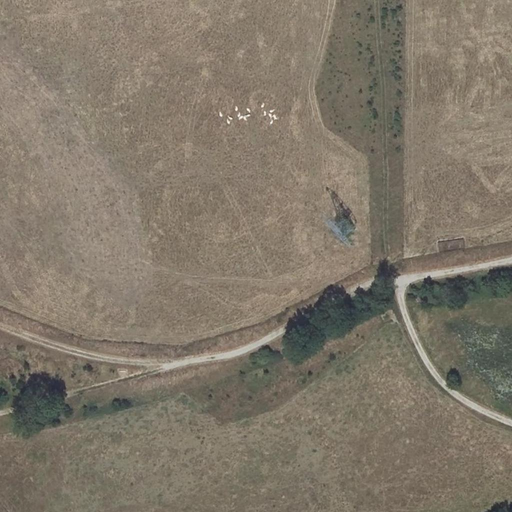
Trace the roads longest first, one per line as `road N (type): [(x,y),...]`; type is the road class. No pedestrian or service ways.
road 1 (track): [(511,258),(360,283),(253,345),(165,365)]
road 2 (track): [(511,424),(440,382),(418,349),(394,274)]
